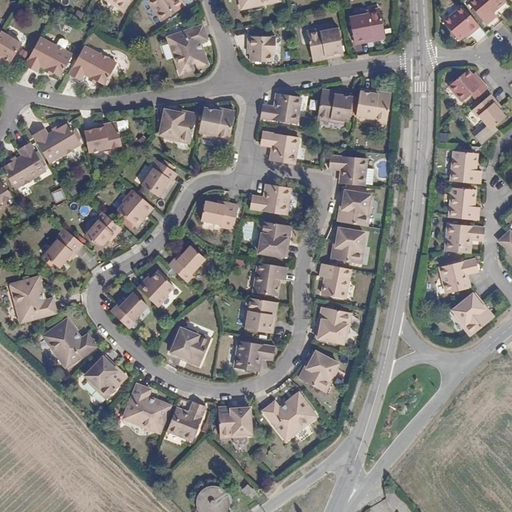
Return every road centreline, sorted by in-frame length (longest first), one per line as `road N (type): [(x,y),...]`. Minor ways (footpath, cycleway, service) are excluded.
road 1 (residential): [(249,179),(195,190),(154,253),(98,293),(100,313),(139,355),(185,387),(256,396),(294,367),(312,314),(321,238),(325,191),(282,175)]
road 2 (tertiary): [(420,58),(418,197),(395,314)]
road 3 (residential): [(238,86),(104,108),(31,103)]
road 4 (residential): [(420,58),(252,85)]
road 5 (residential): [(367,487),(461,370)]
